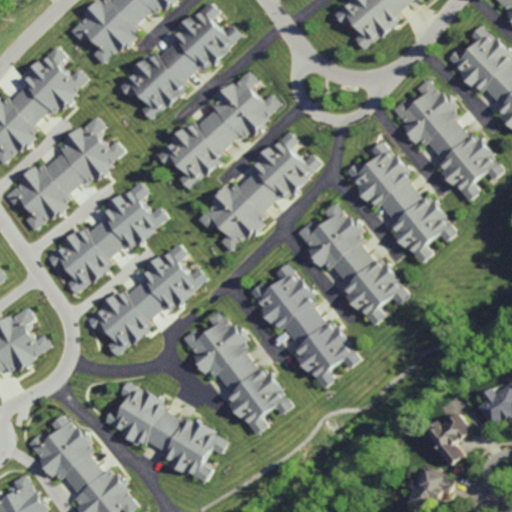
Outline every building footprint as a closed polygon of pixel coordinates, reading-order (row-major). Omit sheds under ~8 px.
[(182,0),(184,2),(173,11),(168,6),(162,11),(158,7),(141,22),(144,26),(138,32),(140,34),(124,48),(122,46),(106,59),(91,41),(98,35),(93,29),(86,35),(76,23),(91,12),(89,9),(99,0),(182,0)] [(435,0),(433,2),(431,0),(425,0),(422,3),(419,0),(417,0),(401,14),(404,18),(398,23),(401,26),(384,40),(382,37),(366,50),(351,32),(358,26),(353,20),(346,26),(336,15),(351,3),(349,0),(435,0)] [(511,0),(511,25),(509,22),(511,19),(511,17),(508,14),(510,12),(498,0),(511,0)] [(219,18),(231,32),(239,26),(248,37),(233,50),(235,52),(230,56),(233,60),(222,69),(217,64),(211,69),(207,65),(189,80),(193,84),(187,90),(189,93),(173,107),(170,104),(155,117),(140,99),(147,93),(142,87),(135,93),(125,81),(140,70),(138,67),(155,53),(156,55),(162,50),(165,53),(183,38),(180,34),(186,29),(183,25),(189,20),(191,22),(201,13),(203,15),(217,1),(227,12),(219,18)] [(496,39),(498,37),(511,50),(511,122),(509,119),(507,121),(504,118),(507,115),(502,110),(506,106),(489,89),(485,93),(481,88),(478,91),(475,88),(476,88),(462,74),(464,72),(450,58),(460,48),(467,55),(479,43),(472,36),(483,25),(496,39)] [(64,66),(76,80),(84,73),(93,85),(78,97),(80,99),(75,104),(78,107),(67,117),(62,111),(56,117),(52,113),(34,128),(38,132),(32,137),(34,140),(18,154),(15,151),(0,164),(0,100),(1,102),(7,97),(10,100),(28,85),(25,81),(31,76),(28,73),(34,67),(36,69),(46,60),(48,62),(62,49),(72,59),(64,66)] [(259,88),(271,102),(278,96),(288,107),(273,120),(274,122),(269,126),(272,130),(261,139),(257,134),(250,139),(247,135),(229,150),(232,154),(226,160),(229,162),(212,176),(210,174),(194,187),(179,169),(186,163),(182,157),(174,163),(164,151),(179,140),(177,137),(194,122),(196,125),(202,119),(205,123),(223,108),(220,104),(226,99),(223,95),(229,90),(230,92),(241,83),(242,85),(257,71),(266,82),(259,88)] [(442,93),(444,91),(449,96),(452,94),(457,100),(456,101),(460,106),(456,110),(462,116),(458,119),(473,137),(477,134),(482,139),(486,137),(491,142),(490,143),(499,154),(497,156),(510,171),(499,180),(493,173),(480,184),(487,191),(475,201),(462,186),(460,188),(451,177),(450,179),(445,173),(448,170),(443,165),(446,161),(431,143),(427,147),(422,141),(418,144),(411,136),(410,137),(407,134),(410,131),(405,126),(408,124),(395,109),(405,100),(412,107),(425,96),(418,88),(419,88),(418,88),(429,78),(442,93)] [(101,133),(113,148),(120,141),(130,153),(115,165),(117,167),(111,171),(114,175),(103,184),(99,179),(92,185),(89,181),(71,196),(75,200),(69,205),(71,208),(55,222),(52,219),(37,232),(21,214),(29,208),(24,202),(17,209),(7,197),(21,185),(20,182),(36,168),(38,170),(44,165),(47,168),(65,153),(62,149),(68,144),(65,140),(71,135),(73,137),(83,128),(85,130),(99,116),(109,127),(101,133)] [(299,148),(311,162),(319,156),(328,167),(313,179),(315,181),(309,186),(313,189),(302,199),(297,193),(290,199),(287,195),(269,210),(273,214),(267,219),(269,222),(253,236),(250,233),(235,247),(219,229),(227,222),(222,217),(215,223),(205,211),(220,199),(218,196),(234,182),(236,184),(242,179),(245,183),(263,167),(260,164),(266,158),(263,155),(269,150),(271,151),(281,142),(283,145),(297,131),(307,142),(299,148)] [(396,156),(398,154),(410,169),(412,168),(414,170),(411,172),(416,178),(412,181),(429,199),(432,196),(437,202),(439,199),(440,199),(453,216),(451,218),(464,232),(453,241),(447,234),(434,246),(440,253),(430,262),(417,248),(415,249),(404,237),(403,239),(399,234),(402,232),(397,226),(401,223),(385,205),(381,208),(376,203),(374,205),(369,200),(371,198),(360,187),(361,186),(353,177),(353,176),(349,172),(359,162),(366,170),(379,157),(373,150),(383,140),(396,156)] [(145,195),(157,209),(164,203),(173,214),(158,227),(160,228),(155,233),(158,237),(147,246),(142,241),(136,246),(132,242),(115,257),(118,261),(112,266),(114,269),(98,283),(96,281),(80,294),(65,276),(72,269),(67,264),(60,270),(50,258),(65,247),(63,243),(80,229),(81,231),(88,226),(90,230),(108,215),(105,211),(112,205),(108,202),(114,197),(116,199),(126,190),(128,192),(143,178),(152,189),(145,195)] [(348,215),(350,213),(361,228),(363,227),(365,229),(363,231),(367,236),(364,240),(380,258),(384,255),(389,260),(390,258),(391,258),(405,275),(403,277),(415,291),(405,300),(398,293),(386,305),(392,312),(382,321),(369,307),(367,308),(356,296),(355,297),(351,293),(354,290),(349,285),(353,282),(336,264),(333,267),(328,262),(325,264),(320,259),(322,257),(312,246),(313,245),(300,231),(311,221),(317,228),(331,216),(324,209),(335,199),(348,215)] [(185,257),(197,272),(204,265),(214,277),(199,289),(200,291),(195,295),(198,299),(187,308),(183,303),(176,309),(173,305),(155,320),(158,324),(152,329),(155,332),(138,346),(136,343),(120,356),(105,338),(112,332),(107,326),(100,332),(90,321),(105,309),(103,306),(120,292),(122,294),(128,289),(131,292),(149,277),(146,273),(152,268),(149,264),(155,259),(156,261),(167,252),(168,254),(183,240),(192,251),(185,257)] [(0,266),(1,266),(10,277),(0,283),(0,266)] [(302,281),(304,280),(316,294),(317,293),(320,295),(317,298),(322,303),(318,307),(334,325),(338,322),(343,327),(345,325),(359,342),(357,343),(370,357),(359,367),(353,360),(340,371),(346,378),(336,388),(323,373),(321,375),(310,363),(309,364),(305,360),(308,357),(303,352),(307,348),(291,330),(287,334),(282,328),(279,331),(275,325),(276,324),(266,313),(267,311),(254,297),(265,288),(271,295),(285,283),(278,276),(289,266),(302,281)] [(30,323),(40,340),(48,335),(55,347),(38,357),(39,359),(34,362),(36,366),(24,373),(21,367),(13,372),(11,367),(0,373),(0,319),(2,322),(13,315),(15,317),(31,307),(38,318),(30,323)] [(237,329),(240,327),(251,342),(253,341),(255,343),(253,345),(257,350),(253,354),(270,372),(274,369),(279,374),(280,372),(281,372),(294,389),(293,391),(305,405),(295,414),(288,407),(276,419),(282,426),(271,435),(258,421),(257,422),(246,410),(245,411),(241,407),(244,405),(239,399),(242,396),(226,378),(223,381),(218,376),(215,378),(210,373),(212,371),(202,360),(203,359),(190,345),(200,335),(207,342),(221,330),(214,323),(225,313),(237,329)] [(511,420),(510,422),(508,419),(500,426),(485,406),(493,400),(489,394),(499,387),(503,393),(511,386),(511,420)] [(143,396),(145,394),(161,403),(162,401),(165,403),(164,406),(170,409),(168,414),(190,424),(192,420),(199,423),(200,420),(219,430),(218,432),(235,441),(229,454),(220,450),(213,465),(221,469),(215,482),(198,473),(197,475),(182,469),(182,470),(176,468),(178,464),(171,461),(173,456),(152,446),(150,450),(143,447),(142,451),(135,447),(136,445),(122,439),(123,437),(112,432),(111,432),(106,429),(112,416),(121,420),(128,404),(120,400),(126,387),(143,396)] [(479,430),(463,443),(472,455),(459,465),(436,435),(440,432),(435,427),(445,419),(449,425),(466,412),(479,430)] [(77,429),(79,428),(91,442),(92,441),(95,443),(92,445),(97,451),(93,454),(110,472),(113,469),(118,474),(120,472),(121,472),(134,489),(132,490),(145,504),(137,511),(133,511),(128,507),(123,511),(87,511),(86,511),(85,511),(81,507),(84,505),(79,499),(82,496),(66,478),(62,482),(57,476),(55,479),(50,473),(52,472),(41,461),(42,459),(29,446),(40,436),(46,443),(60,431),(53,423),(64,414),(77,429)] [(462,479),(455,494),(451,492),(447,500),(446,499),(445,502),(446,503),(442,511),(440,510),(439,511),(433,511),(415,503),(424,482),(423,482),(428,471),(434,474),(437,468),(462,479)] [(37,493),(40,492),(47,509),(49,508),(51,511),(48,511),(0,511),(0,489),(4,498),(20,490),(16,481),(29,474),(37,493)]
